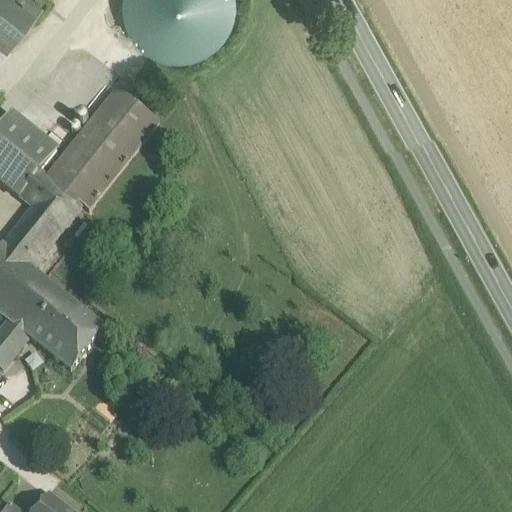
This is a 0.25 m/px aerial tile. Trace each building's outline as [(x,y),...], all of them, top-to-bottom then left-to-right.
[(40,2),(37,0),(0,0),(0,39),(6,44),(40,2)] [(123,0),(123,11),(130,29),(145,45),(162,54),(186,56),(202,52),(220,39),(233,19),(234,0),(123,0)] [(99,101),(101,91),(99,82),(93,73),(85,68),(75,66),(65,68),(57,74),(51,82),(49,92),(51,102),(57,110),(65,116),(75,118),(85,115),(93,110),(99,101)] [(118,93),(48,182),(84,211),(83,212),(89,217),(160,127),(118,93)] [(57,156),(14,121),(0,137),(0,187),(20,203),(41,176),(57,156)] [(41,176),(20,203),(33,214),(3,251),(33,275),(83,212),(84,211),(48,182),(41,176)] [(33,275),(3,251),(0,254),(0,319),(10,327),(30,343),(64,300),(33,275)] [(64,300),(30,343),(71,377),(106,334),(64,300)] [(10,327),(0,339),(0,374),(3,377),(30,343),(10,327)] [(62,511),(49,502),(41,511),(62,511)]
